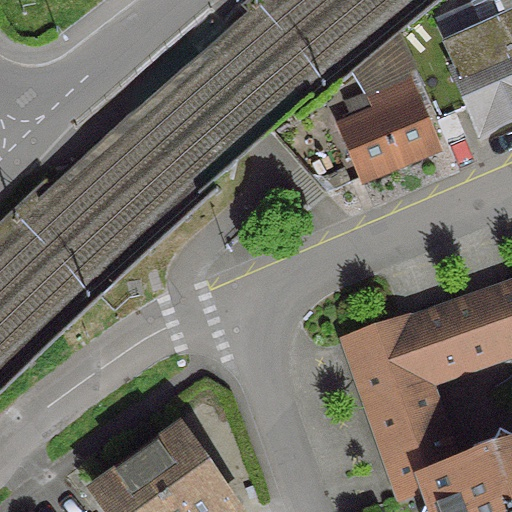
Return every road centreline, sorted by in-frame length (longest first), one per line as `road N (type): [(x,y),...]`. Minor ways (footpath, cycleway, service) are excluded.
road 1 (residential): [(210,333),(511,205)]
road 2 (residential): [(0,478),(69,419),(210,333)]
road 3 (residential): [(174,0),(111,48),(18,139)]
road 4 (residential): [(210,333),(281,511)]
